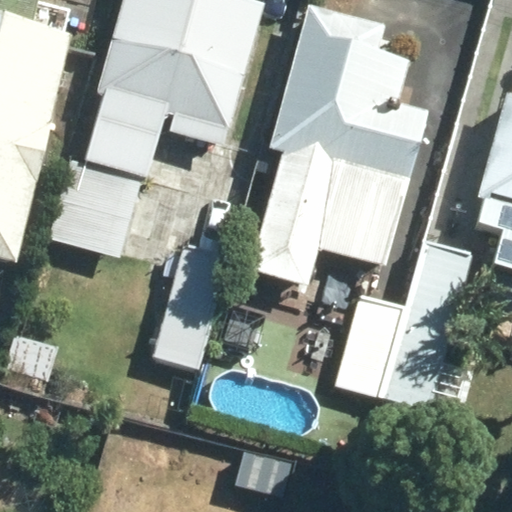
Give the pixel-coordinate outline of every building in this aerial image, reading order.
[(0,0),(0,262),(9,265),(63,41),(28,32),(35,0),(0,0)] [(126,0),(99,95),(104,97),(85,168),(68,163),(47,241),(118,260),(139,180),(145,182),(164,116),(174,119),(170,132),(221,146),(258,12),(215,0),(126,0)] [(383,32),(311,13),(273,152),(294,158),(287,185),(315,192),(319,181),(399,203),(423,117),(393,108),(405,65),(376,57),(383,32)] [(403,311),(382,386),(463,410),(500,273),(511,276),(511,80),(511,81),(479,201),(485,203),(470,257),(422,245),(403,311)] [(228,263),(183,251),(151,361),(198,374),(228,263)] [(382,386),(403,311),(361,300),(336,390),(378,401),(382,386)]
